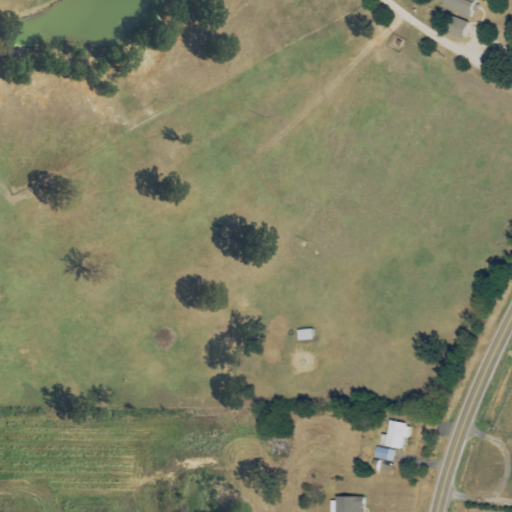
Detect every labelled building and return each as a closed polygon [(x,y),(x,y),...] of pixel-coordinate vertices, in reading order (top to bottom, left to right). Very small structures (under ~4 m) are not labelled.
[(479,19),(485,2),(478,0),(442,0),(449,2),(447,8),(479,19)] [(469,39),(476,24),(463,17),(456,33),(469,39)] [(400,448),(402,437),(408,438),(410,424),(388,421),(384,446),(400,448)] [(393,460),(394,449),(375,448),(374,459),(393,460)] [(363,511),(363,496),(335,497),(335,511),(363,511)]
